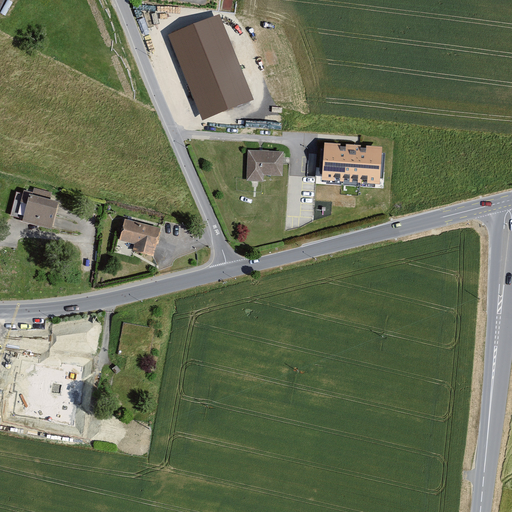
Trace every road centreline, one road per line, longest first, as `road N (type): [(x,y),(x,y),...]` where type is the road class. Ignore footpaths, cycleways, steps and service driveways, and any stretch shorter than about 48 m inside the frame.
road 1 (secondary): [(481,511),(508,200)]
road 2 (unclassified): [(231,270),(120,0)]
road 3 (secondary): [(508,200),(231,270)]
road 4 (secondary): [(231,270),(74,307),(0,312)]
